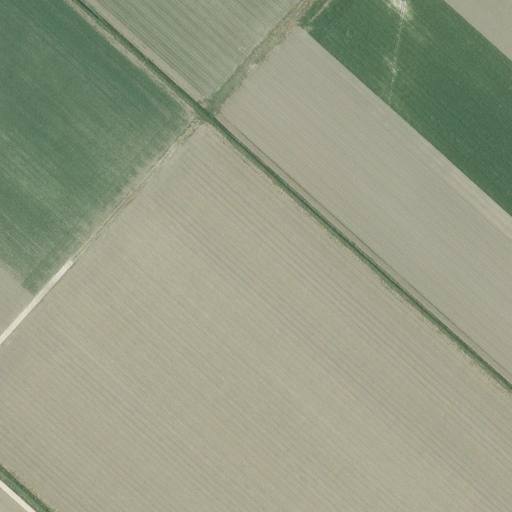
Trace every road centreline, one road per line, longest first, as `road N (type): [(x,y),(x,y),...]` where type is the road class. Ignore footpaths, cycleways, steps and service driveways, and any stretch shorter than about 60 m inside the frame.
road 1 (track): [(0,342),(200,117)]
road 2 (track): [(309,0),(209,109)]
